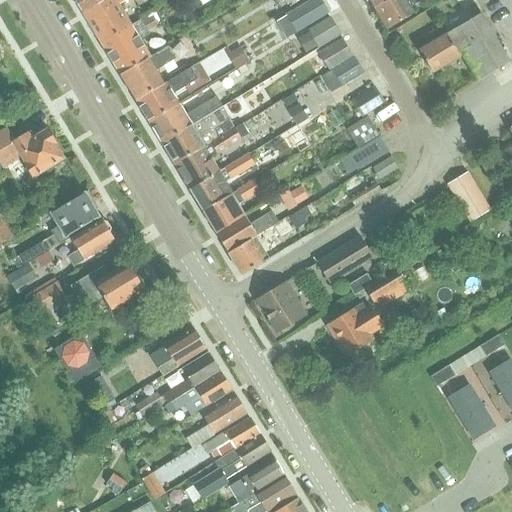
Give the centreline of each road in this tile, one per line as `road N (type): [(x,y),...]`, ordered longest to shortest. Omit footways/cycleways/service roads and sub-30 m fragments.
road 1 (residential): [(219,306),(405,193),(420,154),(413,114),(344,0)]
road 2 (tertiary): [(219,306),(30,0)]
road 3 (tertiary): [(345,511),(219,306)]
